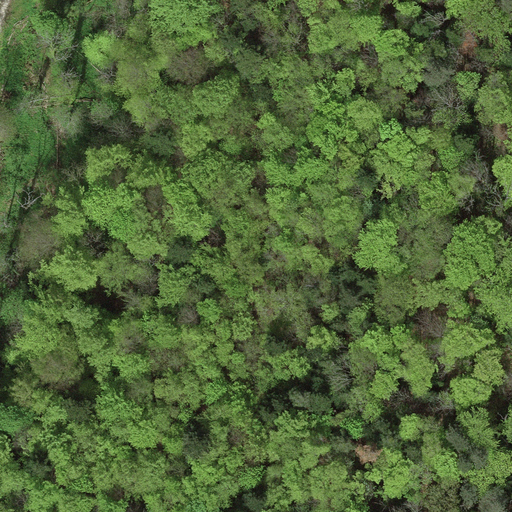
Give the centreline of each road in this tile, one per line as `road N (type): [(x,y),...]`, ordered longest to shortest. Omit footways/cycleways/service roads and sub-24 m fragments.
road 1 (track): [(0,218),(16,158),(13,0)]
road 2 (track): [(482,511),(507,305)]
